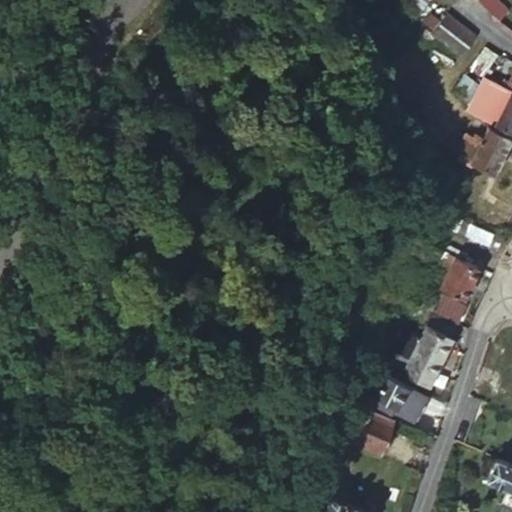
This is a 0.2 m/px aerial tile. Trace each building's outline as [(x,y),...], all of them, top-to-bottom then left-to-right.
[(429,0),(387,0),(387,1),(413,22),(429,0)] [(472,38),(446,16),(431,37),(459,57),(472,38)] [(495,120),(492,126),(511,135),(511,90),(509,90),(502,107),(493,103),(487,115),(495,120)] [(511,142),(490,131),(484,144),(469,136),(461,147),(463,149),(460,155),(466,158),(463,166),(472,170),(476,164),(495,174),(511,142)] [(441,228),(465,238),(466,238),(470,226),(446,215),(441,228)] [(470,226),(466,238),(489,248),(494,236),(470,226)] [(460,302),(475,268),(467,265),(463,263),(466,257),(461,255),(464,248),(448,242),(434,273),(444,278),(441,284),(438,292),(460,302)] [(467,265),(472,252),(464,248),(461,255),(466,257),(463,263),(467,265)] [(420,306),(430,310),(435,299),(425,294),(420,306)] [(452,320),(430,310),(417,338),(401,332),(392,351),(408,359),(402,373),(427,385),(448,340),(445,338),(452,320)] [(511,347),(493,338),(484,359),(504,368),(511,351),(511,347)] [(427,400),(368,375),(361,392),(373,398),(367,410),(390,419),(395,409),(419,421),(427,400)] [(373,457),(390,419),(367,410),(351,445),(373,457)] [(511,464),(492,455),(482,476),(511,490),(511,494),(507,505),(511,506),(511,464)] [(355,511),(314,499),(308,511),(355,511)]
